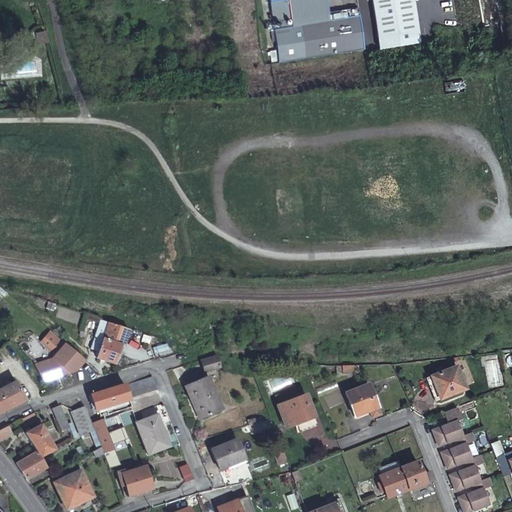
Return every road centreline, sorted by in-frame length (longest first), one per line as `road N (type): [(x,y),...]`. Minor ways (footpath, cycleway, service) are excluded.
road 1 (residential): [(156,366),(201,484),(117,511)]
road 2 (residential): [(452,511),(413,417),(339,445)]
road 3 (residential): [(0,422),(35,402),(156,366)]
